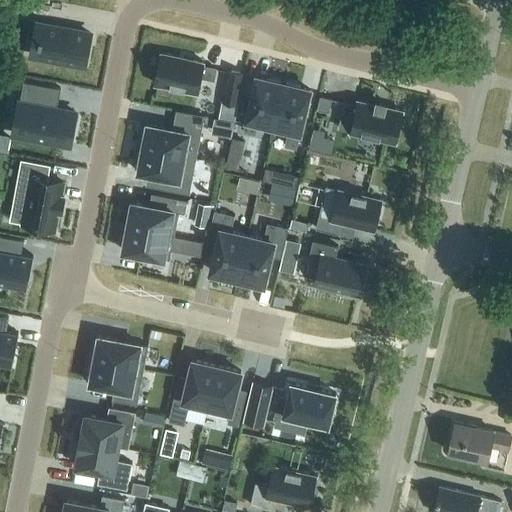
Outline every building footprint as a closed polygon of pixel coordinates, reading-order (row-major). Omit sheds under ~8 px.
[(318,16),(316,27),(345,33),(347,22),(318,16)] [(42,22),(36,54),(84,63),(88,45),(85,45),(88,32),(42,22)] [(161,53),(155,83),(198,91),(201,76),(214,78),(216,67),(203,65),(203,61),(161,53)] [(237,104),(244,71),(227,68),(221,101),(237,104)] [(257,76),(244,130),(253,133),(256,120),(272,124),(283,82),(257,76)] [(71,143),(77,112),(57,109),(53,108),(57,87),(24,80),(20,98),(20,102),(25,104),(20,134),(71,143)] [(283,82),(272,124),(288,128),(285,140),(295,143),(309,89),(283,82)] [(320,95),(317,108),(329,111),(332,98),(320,95)] [(356,114),(352,130),(395,141),(403,109),(387,106),(388,104),(376,101),(375,103),(359,99),(358,103),(346,100),(343,111),(356,114)] [(204,114),(176,109),(173,128),(147,123),(146,127),(143,127),(140,142),(143,143),(142,147),(196,157),(204,114)] [(220,114),(216,129),(236,134),(240,119),(220,114)] [(240,156),(244,139),(232,136),(228,153),(240,156)] [(142,151),(139,150),(136,166),(139,167),(138,171),(163,176),(161,187),(189,193),(196,157),(142,147),(142,151)] [(61,211),(64,195),(61,195),(64,181),(47,178),(49,164),(22,159),(19,175),(15,194),(27,196),(22,221),(22,222),(55,228),(58,211),(61,211)] [(295,187),(298,174),(281,170),(278,183),(295,187)] [(326,184),(316,227),(337,232),(340,220),(356,224),(374,229),(382,197),(326,184)] [(174,235),(179,211),(185,212),(187,199),(158,194),(155,205),(132,201),(127,225),(174,235)] [(199,202),(195,223),(209,226),(213,205),(199,202)] [(214,209),(207,240),(218,242),(211,270),(237,276),(247,234),(231,230),(235,214),(214,209)] [(305,230),(307,221),(292,217),(290,226),(305,230)] [(247,234),(237,276),(263,283),(270,254),(281,257),(288,227),(267,222),(264,238),(247,234)] [(174,235),(127,225),(123,249),(170,259),(172,249),(201,255),(204,241),(174,235)] [(0,282),(26,288),(33,256),(21,253),(24,239),(0,234),(0,282)] [(286,238),(282,255),(297,258),(301,241),(286,238)] [(312,239),(308,255),(319,258),(313,282),(358,293),(365,264),(335,256),(337,245),(312,239)] [(0,362),(12,365),(18,333),(6,330),(9,316),(0,314),(0,362)] [(94,339),(92,355),(95,356),(94,360),(144,369),(148,346),(99,336),(98,340),(94,339)] [(188,407),(206,411),(217,364),(193,358),(188,382),(178,379),(169,420),(184,423),(188,407)] [(90,363),(87,379),(90,380),(89,384),(115,389),(112,401),(137,405),(144,369),(94,360),(93,364),(90,363)] [(217,364),(206,411),(229,416),(228,422),(237,424),(244,395),(235,393),(240,370),(217,364)] [(264,425),(273,385),(253,380),(243,420),(264,425)] [(279,394),(273,417),(275,418),(274,426),(305,433),(308,419),(328,424),(329,419),(332,420),(335,407),(332,406),(336,392),(292,381),(288,396),(279,394)] [(81,428),(79,438),(118,446),(128,448),(131,435),(136,410),(109,405),(107,417),(86,413),(83,428),(81,428)] [(152,424),(154,412),(145,410),(143,422),(152,424)] [(508,449),(511,434),(494,430),(455,421),(448,451),(487,460),(490,445),(508,449)] [(79,449),(77,464),(100,468),(98,482),(127,488),(132,461),(115,458),(118,446),(79,438),(77,448),(79,449)] [(188,458),(190,449),(178,446),(175,455),(188,458)] [(234,464),(236,453),(209,450),(208,461),(234,464)] [(183,459),(181,472),(207,475),(208,462),(183,459)] [(256,481),(250,504),(272,509),(274,497),(309,505),(316,474),(273,464),(269,484),(256,481)] [(133,482),(131,493),(146,496),(148,485),(133,482)] [(495,511),(498,511),(501,500),(480,495),(480,494),(440,485),(433,511),(475,511),(476,508),(495,511)] [(67,499),(64,511),(109,511),(110,509),(122,511),(125,498),(102,494),(100,505),(67,499)] [(146,501),(142,511),(168,511),(170,507),(146,501)]
